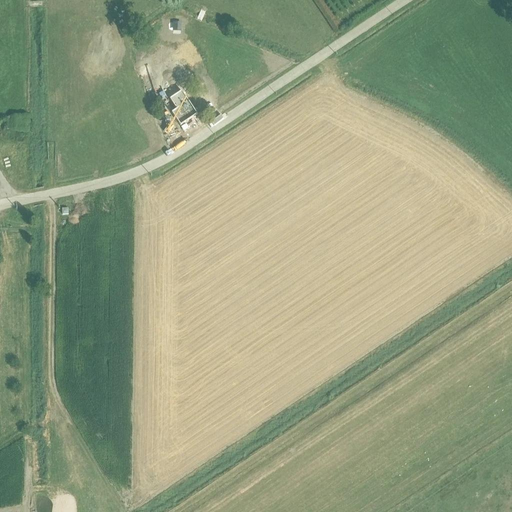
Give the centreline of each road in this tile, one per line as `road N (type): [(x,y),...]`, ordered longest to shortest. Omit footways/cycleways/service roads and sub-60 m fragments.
road 1 (unclassified): [(6,203),(127,176),(164,159),(405,0)]
road 2 (track): [(51,194),(53,381),(60,406),(131,511)]
